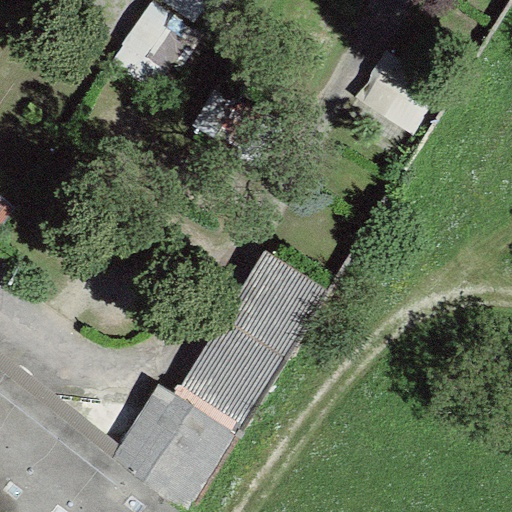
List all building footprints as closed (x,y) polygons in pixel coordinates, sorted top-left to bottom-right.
[(106,57),(136,12),(117,0),(76,0),(60,26),(106,57)] [(152,94),(196,33),(149,1),(110,65),(152,94)] [(414,135),(443,90),(386,53),(357,98),(414,135)] [(239,426),(325,291),(264,251),(180,387),(239,426)] [(0,511),(176,511),(115,463),(0,372),(0,511)] [(176,511),(228,432),(162,389),(115,463),(176,511)]
